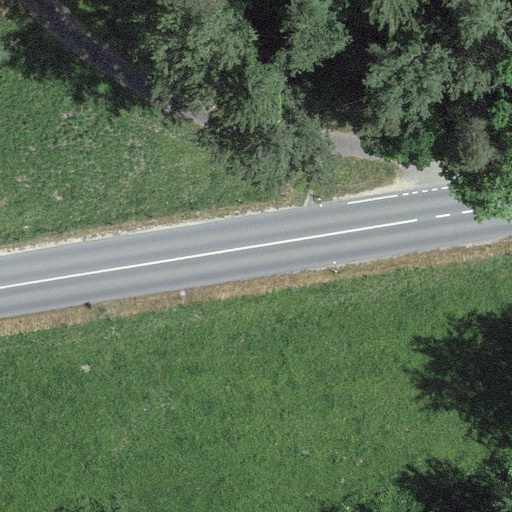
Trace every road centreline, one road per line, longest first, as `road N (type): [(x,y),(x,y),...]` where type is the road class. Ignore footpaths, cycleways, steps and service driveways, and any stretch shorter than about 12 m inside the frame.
road 1 (track): [(490,206),(446,161),(261,135),(155,91),(29,0)]
road 2 (tertiary): [(0,283),(511,203)]
